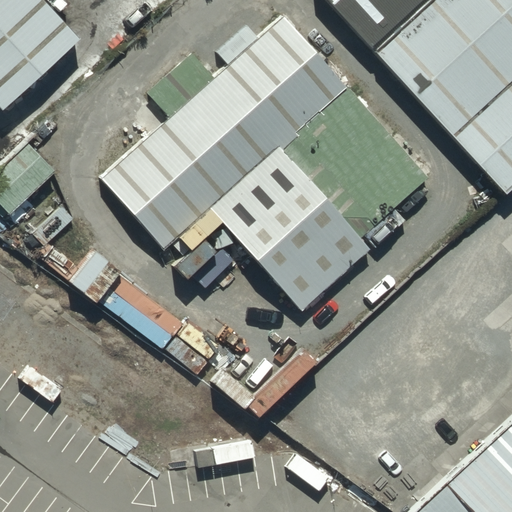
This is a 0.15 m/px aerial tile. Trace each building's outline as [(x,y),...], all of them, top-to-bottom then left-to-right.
[(0,0),(0,105),(75,33),(46,0),(0,0)] [(162,101),(96,160),(154,225),(199,186),(290,288),(360,226),(270,128),(339,66),(279,0),(267,0),(206,55),(186,33),(139,75),(162,101)] [(511,0),(308,0),(497,199),(511,185),(511,0)] [(26,136),(0,157),(0,203),(5,210),(54,168),(26,136)] [(511,511),(511,433),(429,511),(511,511)]
